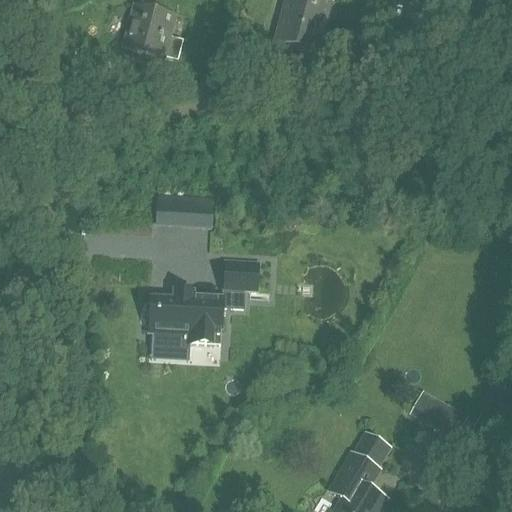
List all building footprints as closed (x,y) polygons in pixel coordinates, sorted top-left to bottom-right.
[(286,0),(275,44),(316,56),(331,0),(286,0)] [(134,8),(123,51),(177,66),(184,43),(171,39),(177,19),(134,8)] [(338,214),(339,196),(324,196),(323,213),(338,214)] [(189,347),(205,348),(206,339),(219,339),(219,334),(220,334),(222,311),(243,312),(244,294),(256,295),(257,267),(225,265),(224,293),(226,293),(225,303),(222,303),(222,300),(192,298),(192,296),(174,295),(174,303),(151,302),(149,336),(152,336),(152,341),(170,342),(170,337),(188,338),(188,347),(189,347)] [(379,511),(386,501),(367,491),(379,472),(376,470),(388,450),(366,438),(355,458),(352,456),(330,494),(342,501),(336,511),(379,511)]
